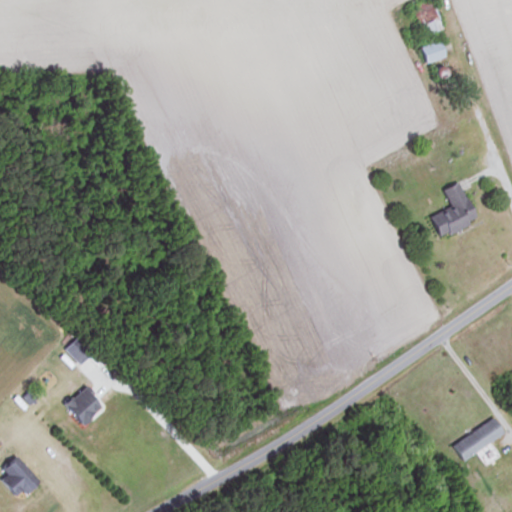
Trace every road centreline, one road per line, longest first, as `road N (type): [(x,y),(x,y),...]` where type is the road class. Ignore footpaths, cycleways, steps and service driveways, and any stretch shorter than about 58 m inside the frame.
road 1 (tertiary): [(329,411),(511,283)]
road 2 (tertiary): [(158,511),(329,411)]
